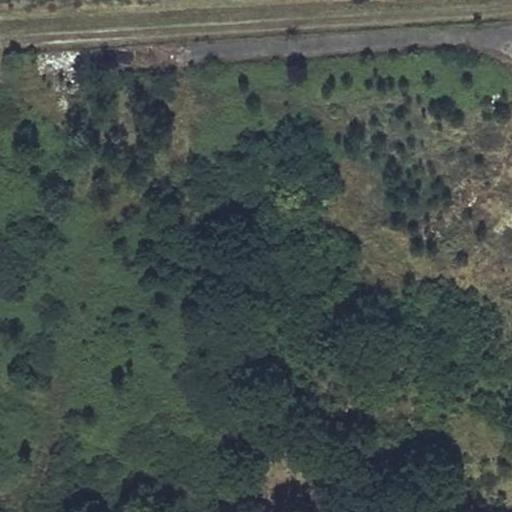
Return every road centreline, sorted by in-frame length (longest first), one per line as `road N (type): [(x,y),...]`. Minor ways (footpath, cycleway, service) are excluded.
road 1 (track): [(0,42),(511,8)]
road 2 (unclassified): [(511,36),(138,57)]
